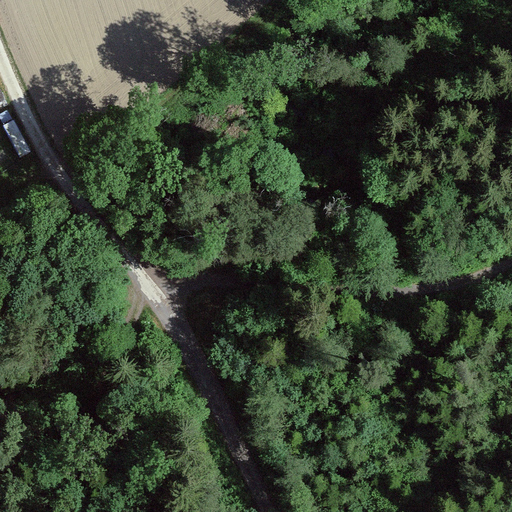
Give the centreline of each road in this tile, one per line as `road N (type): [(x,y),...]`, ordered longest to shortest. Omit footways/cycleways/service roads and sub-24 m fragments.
road 1 (track): [(511,265),(399,291),(151,272)]
road 2 (track): [(57,171),(291,0)]
road 3 (track): [(151,272),(63,183),(0,47)]
road 4 (track): [(151,272),(211,379),(267,511)]
road 5 (track): [(39,511),(151,272)]
